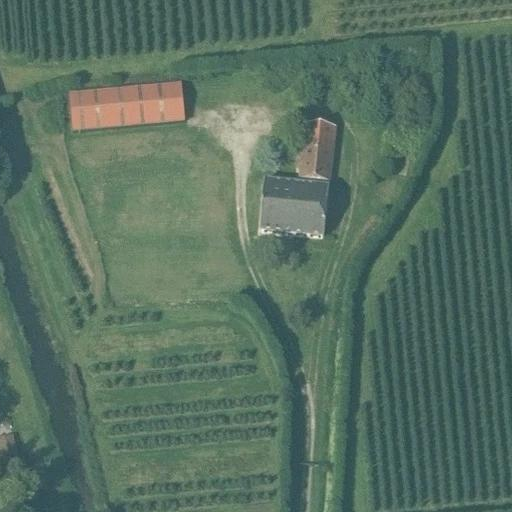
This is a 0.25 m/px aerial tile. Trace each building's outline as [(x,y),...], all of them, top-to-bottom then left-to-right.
[(305,93),(328,91),(325,65),(303,67),(305,93)] [(184,124),(181,86),(69,97),(72,135),(184,124)] [(330,185),(336,131),(303,127),(298,182),(330,185)] [(323,241),(323,239),(332,240),(333,225),(335,225),(337,211),(327,210),(328,191),(262,185),(258,235),(323,241)] [(18,460),(12,437),(0,439),(0,460),(1,464),(18,460)]
